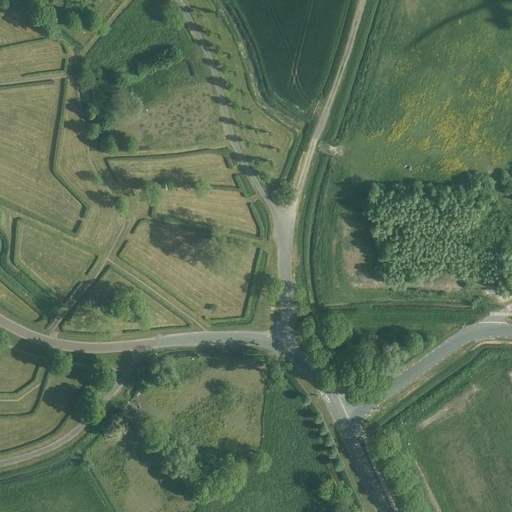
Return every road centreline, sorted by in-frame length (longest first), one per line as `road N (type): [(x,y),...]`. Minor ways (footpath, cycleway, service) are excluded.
road 1 (unclassified): [(286,345),(283,227),(236,147),(210,60),(177,0)]
road 2 (track): [(283,227),(363,0)]
road 3 (unclassified): [(342,419),(471,332),(511,332)]
road 4 (unclassified): [(0,464),(74,432),(146,345)]
road 5 (unclassified): [(146,345),(49,342),(0,318)]
road 6 (unclassified): [(286,345),(268,336),(146,345)]
